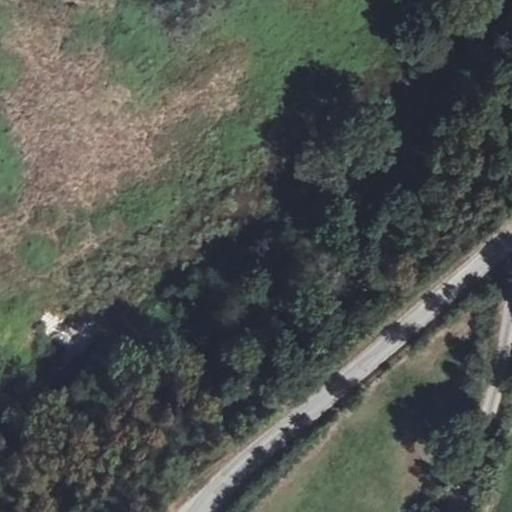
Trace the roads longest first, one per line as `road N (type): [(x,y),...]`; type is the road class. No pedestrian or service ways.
road 1 (track): [(136,277),(235,231),(312,183),(363,134),(470,0)]
road 2 (tertiary): [(201,511),(259,450),(511,245)]
road 3 (unclassified): [(456,511),(488,417),(511,296)]
